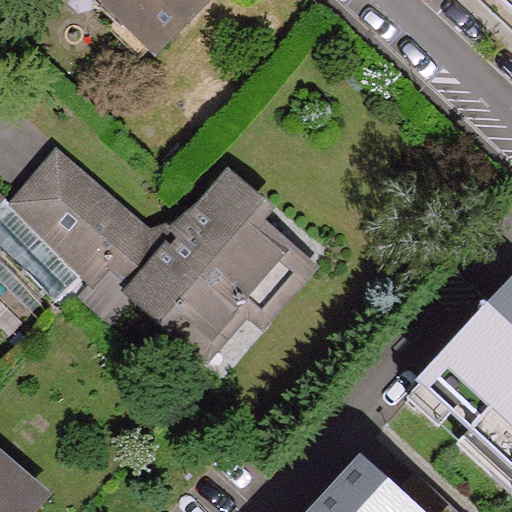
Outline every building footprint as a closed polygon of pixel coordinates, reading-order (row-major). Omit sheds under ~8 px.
[(174,24),(195,0),(113,0),(157,41),(174,24)] [(20,214),(82,277),(88,284),(109,260),(130,236),(115,223),(120,216),(120,214),(66,165),(20,214)] [(130,236),(109,260),(135,284),(135,286),(132,291),(167,321),(182,303),(218,334),(249,297),(270,316),(308,271),(256,225),(267,211),(228,176),(180,232),(185,236),(161,263),(130,236)] [(4,199),(0,202),(0,247),(54,305),(82,277),(20,214),(4,199)] [(511,285),(429,375),(480,421),(470,432),(511,470),(511,285)] [(480,421),(429,375),(406,401),(438,429),(450,415),(470,432),(480,421)] [(511,470),(470,432),(458,446),(511,494),(511,470)] [(0,457),(0,511),(7,511),(30,486),(0,457)] [(415,511),(361,464),(317,511),(415,511)] [(7,511),(27,511),(42,496),(30,486),(7,511)]
